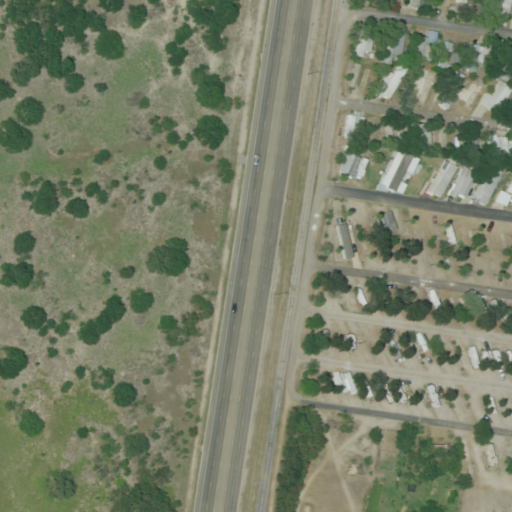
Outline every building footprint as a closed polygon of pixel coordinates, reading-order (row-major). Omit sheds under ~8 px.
[(418,0),(408,0),(407,7),(417,8),(418,0)] [(510,0),(499,0),(493,22),(503,25),(510,0)] [(384,34),(381,62),(389,62),(390,54),(400,55),(403,27),(393,26),(392,35),(384,34)] [(357,54),(369,54),(369,28),(357,28),(357,54)] [(433,31),(425,31),(425,37),(416,36),(414,63),(431,64),(433,31)] [(436,69),(446,70),(449,42),(439,40),(436,69)] [(465,71),(481,73),(484,45),(468,43),(465,71)] [(487,75),(496,80),(481,104),(495,112),(510,87),(498,79),(509,60),(499,54),(487,75)] [(405,67),(398,63),(392,73),(387,71),(375,92),(388,99),(405,67)] [(408,98),(421,105),(437,76),(423,69),(408,98)] [(464,78),(456,71),(434,101),(442,107),(464,78)] [(454,100),(466,111),(487,87),(476,77),(454,100)] [(363,114),(349,110),(343,138),(357,141),(363,114)] [(392,139),(390,121),(379,122),(381,141),(392,139)] [(409,149),(429,149),(429,123),(409,123),(409,149)] [(434,149),(444,149),(444,131),(434,131),(434,149)] [(461,135),(452,136),(454,145),(462,143),(461,135)] [(476,135),(467,135),(467,149),(476,149),(476,135)] [(503,135),(487,135),(487,165),(503,165),(503,135)] [(380,186),(396,193),(406,171),(411,173),(418,158),(395,149),(380,186)] [(360,158),(348,152),(338,172),(350,178),(360,158)] [(456,167),(444,159),(425,191),(437,198),(456,167)] [(449,193),(462,200),(477,170),(463,163),(449,193)] [(471,199),(483,205),(500,172),(488,165),(471,199)] [(382,234),(396,228),(388,210),(374,216),(382,234)] [(328,228),(335,261),(352,257),(345,225),(328,228)]
